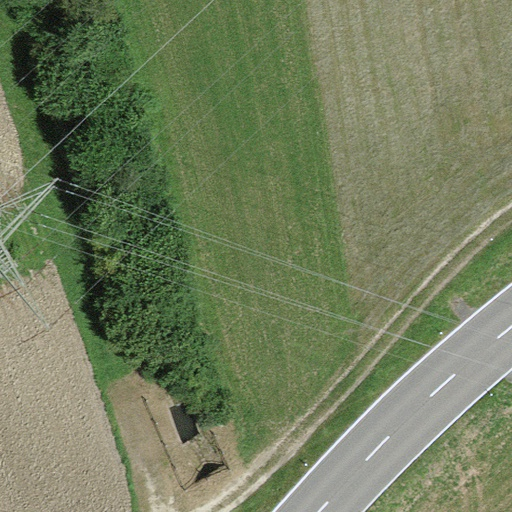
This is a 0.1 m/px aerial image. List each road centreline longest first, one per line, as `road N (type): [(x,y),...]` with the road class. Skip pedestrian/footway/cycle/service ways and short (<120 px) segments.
road 1 (track): [(210,511),(286,448),(406,311),(511,213)]
road 2 (track): [(67,231),(167,511)]
road 3 (tertiary): [(511,326),(377,447),(319,511)]
